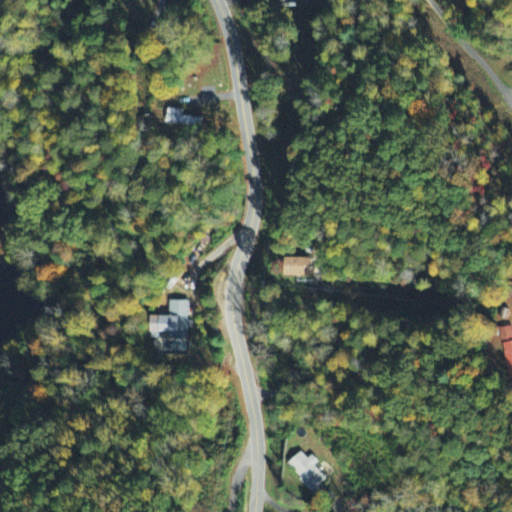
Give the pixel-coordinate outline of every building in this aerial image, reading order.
[(202,119),(184,118),(184,110),(168,110),(168,126),(202,127),(202,119)] [(287,277),(311,277),(311,259),(287,259),(287,277)] [(153,317),(152,337),(187,338),(188,303),(170,302),(170,318),(153,317)] [(499,331),(511,382),(511,330),(511,328),(499,331)] [(287,466),(318,500),(328,491),(321,484),(327,478),(303,452),(287,466)]
